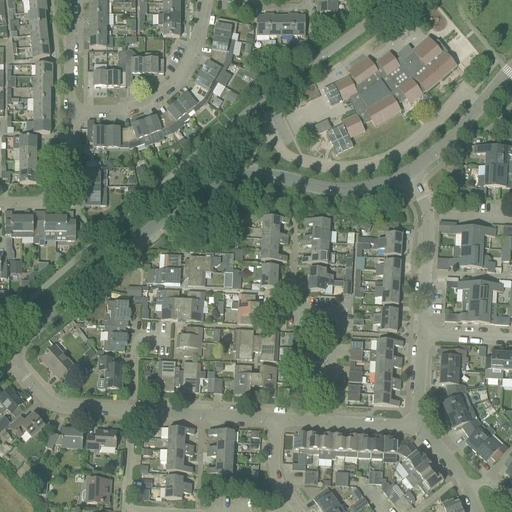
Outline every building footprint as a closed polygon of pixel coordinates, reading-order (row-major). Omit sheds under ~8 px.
[(29,3),(30,14),(44,13),(46,13),(45,1),(29,3)] [(336,15),(336,2),(317,2),(317,15),(336,15)] [(89,4),(89,16),(106,16),(106,4),(89,4)] [(179,4),(162,4),(163,16),(179,16),(179,4)] [(27,14),(29,26),(46,24),(44,13),(30,14),(27,14)] [(89,16),(89,27),(106,27),(106,16),(89,16)] [(179,16),(163,16),(158,16),(158,27),(163,27),(179,27),(179,16)] [(256,37),(262,37),(269,37),(268,17),(256,17),(256,37)] [(268,17),(269,37),(280,37),(280,17),(268,17)] [(280,17),(280,37),(292,37),(292,17),(280,17)] [(292,17),(292,37),(305,37),(305,17),(292,17)] [(233,42),(235,42),(238,43),(239,35),(235,35),(236,24),(218,20),(217,26),(216,26),(214,39),(229,42),(233,43),(233,42)] [(29,26),(30,37),(47,35),(46,24),(29,26)] [(106,27),(89,27),(89,33),(87,33),(87,38),(106,38),(106,27)] [(163,27),(163,39),(179,39),(179,27),(163,27)] [(30,37),(31,48),(50,46),(49,42),(47,42),(47,35),(30,37)] [(89,50),(99,50),(106,50),(106,38),(87,38),(87,43),(89,43),(89,50)] [(211,58),(230,65),(231,65),(235,42),(233,42),(233,43),(229,42),(214,39),(212,52),(211,58)] [(334,85),(323,90),(330,107),(342,102),(341,100),(342,100),(343,102),(350,99),(354,109),(358,116),(343,123),(344,124),(346,129),(347,130),(345,131),(342,126),(326,134),(330,142),(333,148),(336,156),(353,148),(348,136),(349,136),(350,138),(363,132),(361,127),(371,122),(374,127),(399,112),(396,107),(406,100),(409,105),(422,96),(425,93),(438,82),(436,81),(441,76),(443,78),(455,68),(445,55),(443,57),(440,54),(444,51),(437,42),(433,45),(427,39),(412,51),(412,52),(408,47),(397,56),(399,58),(395,62),(389,54),(372,66),(367,59),(348,72),(351,77),(335,85),(341,97),(339,97),(334,85)] [(252,46),(245,44),(244,52),(243,54),(250,55),(252,46)] [(50,46),(31,48),(32,60),(49,58),(48,51),(50,51),(50,46)] [(144,76),(144,61),(138,61),(138,58),(131,51),(127,51),(125,54),(125,67),(125,75),(131,75),(131,76),(144,76)] [(157,75),(163,75),(163,61),(157,61),(157,55),(144,55),(144,61),(144,76),(157,76),(157,75)] [(207,64),(201,75),(214,82),(225,88),(231,77),(225,73),(230,65),(211,58),(208,64),(207,64)] [(35,78),(52,78),(52,66),(35,66),(35,67),(35,78)] [(125,75),(125,67),(117,67),(115,68),(115,69),(106,70),(106,74),(106,89),(119,89),(119,88),(125,88),(125,75)] [(93,89),(106,89),(106,74),(87,74),(87,88),(93,88),(93,89)] [(192,92),(207,104),(213,94),(219,98),(225,88),(214,82),(201,75),(194,86),(195,86),(192,92)] [(256,75),(252,81),(257,84),(261,77),(256,75)] [(52,78),(35,78),(35,89),(50,89),(52,89),(52,78)] [(50,100),(50,89),(35,89),(33,89),(33,100),(50,100)] [(186,95),(176,104),(186,115),(192,111),(195,114),(207,104),(192,92),(187,96),(186,95)] [(238,97),(229,92),(226,100),(234,105),(238,97)] [(33,112),(50,112),(50,100),(33,100),(33,112)] [(186,115),(176,104),(166,112),(167,113),(162,117),(169,129),(173,135),(174,135),(180,130),(185,126),(184,124),(190,119),(186,115)] [(50,112),(33,112),(33,123),(52,123),(52,118),(50,118),(50,112)] [(173,135),(169,129),(162,117),(156,119),(156,118),(144,123),(149,137),(156,134),(158,141),(173,135)] [(313,128),(314,129),(317,136),(330,130),(327,122),(313,128)] [(26,123),(26,135),(50,135),(50,128),(52,128),(52,123),(33,123),(26,123)] [(149,137),(144,123),(131,127),(131,128),(125,130),(129,150),(129,151),(144,146),(142,140),(149,137)] [(106,150),(106,130),(93,130),(87,130),(87,145),(93,145),(93,152),(106,152),(106,150)] [(119,130),(106,130),(106,150),(129,150),(125,130),(119,130)] [(36,139),(13,139),(13,151),(19,151),(36,151),(36,139)] [(183,140),(178,144),(181,149),(187,145),(183,140)] [(171,146),(174,152),(180,150),(178,144),(171,146)] [(484,168),(495,168),(496,149),(473,147),(473,155),(485,155),(484,168)] [(506,169),(511,169),(511,149),(496,149),(495,168),(506,169)] [(19,151),(19,162),(36,162),(36,151),(19,151)] [(14,173),(19,173),(36,173),(36,162),(19,162),(14,162),(14,173)] [(453,166),(452,186),(459,187),(461,167),(453,166)] [(144,167),(135,170),(138,177),(147,173),(144,167)] [(475,190),(474,198),(477,199),(482,199),(484,199),(485,188),(493,188),(495,168),(484,168),(478,167),(477,177),(477,187),(479,187),(478,190),(475,190)] [(511,178),(511,169),(506,169),(495,168),(493,188),(510,189),(511,178)] [(85,188),(106,188),(106,169),(93,169),(87,169),(85,169),(85,175),(85,188)] [(36,185),(36,173),(19,173),(19,185),(36,185)] [(106,207),(106,195),(106,188),(85,188),(85,201),(85,207),(106,207)] [(22,239),(22,218),(10,218),(10,223),(5,223),(5,237),(11,237),(11,239),(22,239)] [(22,218),(22,239),(33,239),(33,245),(38,245),(38,241),(38,238),(38,223),(33,223),(33,218),(22,218)] [(55,238),(55,218),(44,218),(44,223),(38,223),(38,238),(38,241),(44,241),(44,243),(55,243),(55,242),(55,238)] [(66,218),(55,218),(55,238),(66,238),(66,242),(74,242),(75,241),(75,223),(66,223),(66,218)] [(262,228),(262,229),(280,230),(280,224),(288,225),(289,220),(263,218),(262,228)] [(312,232),(329,233),(329,222),(304,221),(303,226),(313,227),(312,232)] [(372,226),(362,223),(359,231),(369,234),(372,226)] [(460,248),(471,249),(472,229),(450,228),(449,235),(461,236),(460,248)] [(262,229),(261,240),(287,242),(288,236),(279,236),(280,230),(262,229)] [(471,249),(482,250),(483,238),(494,238),(495,230),(472,229),(471,249)] [(328,244),(329,233),(312,232),(312,238),(303,237),(303,242),(328,244)] [(377,246),(401,247),(401,236),(385,235),(385,240),(377,240),(357,239),(357,245),(362,245),(370,245),(373,245),(377,246)] [(509,252),(510,239),(502,239),(502,251),(509,252)] [(261,240),(261,251),(278,252),(278,246),(287,247),(287,242),(261,240)] [(311,254),(328,255),(328,244),(303,242),(302,248),(311,248),(311,254)] [(384,257),(390,257),(400,258),(401,247),(377,246),(377,250),(384,251),(384,257)] [(448,260),(447,268),(470,270),(471,249),(460,248),(453,248),(452,260),(448,260)] [(481,258),(482,250),(471,249),(470,270),(481,270),(486,271),(486,274),(494,274),(494,265),(491,265),(491,261),(488,258),(481,258)] [(278,252),(261,251),(260,262),(276,263),(286,264),(286,258),(277,257),(278,252)] [(509,252),(502,251),(501,263),(508,263),(509,252)] [(302,259),(301,264),(311,265),(327,266),(334,266),(334,255),(328,255),(311,254),(311,260),(302,259)] [(226,255),(225,265),(233,266),(233,265),(233,255),(226,255)] [(184,272),(185,266),(181,265),(181,257),(160,256),(159,271),(164,271),(184,272)] [(185,266),(184,272),(205,273),(213,274),(213,268),(216,269),(220,266),(220,260),(189,258),(189,266),(185,266)] [(376,267),(376,273),(399,274),(400,263),(384,262),(383,267),(376,267)] [(21,263),(10,263),(10,274),(21,274),(21,263)] [(38,273),(38,277),(47,269),(48,264),(38,264),(38,273)] [(253,278),(277,279),(278,268),(261,267),(261,273),(253,273),(253,278)] [(309,270),(308,281),(332,283),(333,277),(326,276),(326,271),(319,271),(309,270)] [(184,279),(184,272),(164,271),(159,271),(153,271),(153,277),(155,277),(155,285),(179,287),(180,281),(182,281),(184,279)] [(184,272),(184,279),(188,279),(188,287),(204,288),(205,273),(184,272)] [(28,286),(38,277),(38,273),(33,273),(28,277),(28,286)] [(382,284),(399,285),(399,274),(376,273),(376,278),(382,278),(382,284)] [(225,274),(224,289),(232,289),(232,277),(232,274),(227,274),(225,274)] [(239,291),(240,277),(237,276),(237,277),(232,277),(232,289),(232,290),(239,291)] [(277,291),(277,279),(253,278),(253,283),(260,284),(260,290),(277,291)] [(446,279),(446,290),(457,290),(457,283),(458,283),(458,280),(446,279)] [(308,281),(308,292),(315,293),(322,293),(324,293),(324,295),(332,296),(332,283),(308,281)] [(345,283),(343,283),(342,296),(350,297),(350,284),(345,284),(345,283)] [(456,291),(456,303),(462,304),(479,305),(480,284),(458,283),(457,283),(457,290),(456,291)] [(399,285),(382,284),(382,289),(375,289),(374,294),(398,295),(399,285)] [(480,284),(479,305),(496,305),(496,293),(502,293),(502,285),(480,284)] [(127,298),(141,298),(141,289),(127,288),(127,298)] [(162,307),(182,308),(183,302),(179,302),(179,293),(162,292),(162,307)] [(187,302),(183,302),(182,308),(203,309),(204,295),(187,294),(187,302)] [(381,305),(388,306),(398,306),(398,295),(374,294),(374,299),(381,299),(381,305)] [(238,311),(263,313),(263,306),(255,305),(255,297),(239,296),(239,305),(231,304),(231,310),(238,311)] [(106,328),(122,329),(124,329),(124,323),(128,323),(128,322),(130,322),(131,310),(128,310),(129,304),(108,303),(107,312),(110,312),(110,322),(107,321),(106,328)] [(478,325),(479,305),(462,304),(461,316),(456,316),(455,324),(460,324),(478,325)] [(478,325),(495,326),(496,305),(479,305),(478,325)] [(161,322),(181,323),(182,308),(162,307),(161,322)] [(181,323),(202,324),(203,309),(182,308),(181,323)] [(263,313),(238,311),(237,326),(253,327),(254,327),(254,318),(262,319),(263,313)] [(373,316),(373,321),(397,322),(397,311),(380,311),(380,316),(373,316)] [(379,332),(379,335),(379,336),(387,336),(387,333),(396,333),(397,322),(373,321),(372,327),(380,327),(379,332)] [(103,352),(114,353),(124,353),(125,335),(122,335),(122,329),(106,328),(104,327),(104,334),(107,334),(107,342),(103,342),(103,352)] [(176,343),(201,344),(201,338),(202,330),(185,329),(185,337),(177,336),(176,343)] [(233,331),(232,339),(236,339),(236,346),(257,348),(257,338),(253,338),(253,332),(237,331),(233,331)] [(278,334),(261,333),(261,338),(257,338),(257,348),(277,349),(278,334)] [(376,353),(392,354),(393,348),(402,349),(402,344),(376,342),(376,352),(376,353)] [(200,359),(201,344),(176,343),(176,350),(184,350),(184,358),(200,359)] [(362,353),(363,344),(350,343),(350,352),(362,353)] [(252,354),(256,354),(257,348),(236,346),(232,346),(232,353),(235,353),(235,361),(252,362),(252,354)] [(73,368),(62,355),(55,348),(41,360),(48,368),(49,367),(54,373),(53,374),(59,380),(67,374),(73,368)] [(257,348),(256,354),(260,354),(260,362),(276,363),(277,349),(257,348)] [(91,350),(85,355),(90,361),(96,356),(91,350)] [(439,358),(439,372),(458,373),(459,366),(465,366),(467,365),(468,361),(465,360),(465,359),(465,352),(459,352),(447,351),(447,358),(439,358)] [(362,353),(350,352),(349,363),(354,363),(354,362),(362,362),(362,353)] [(370,352),(369,363),(375,363),(375,364),(401,365),(401,360),(392,359),(392,354),(376,353),(376,352),(370,352)] [(484,371),(483,380),(501,381),(502,372),(503,354),(491,353),(491,359),(485,358),(484,369),(484,371)] [(511,354),(503,354),(502,372),(508,373),(508,381),(511,381),(511,354)] [(122,368),(112,367),(113,361),(99,360),(98,371),(105,372),(104,381),(98,381),(98,391),(106,392),(106,390),(121,390),(122,368)] [(175,364),(159,363),(158,378),(178,379),(179,372),(179,369),(175,369),(175,364)] [(349,363),(349,373),(362,374),(362,373),(361,373),(362,369),(354,368),(354,363),(349,363)] [(178,379),(199,380),(205,381),(205,374),(199,373),(200,365),(183,364),(183,373),(179,372),(178,379)] [(375,375),(391,376),(392,370),(401,370),(401,365),(375,364),(375,375)] [(235,367),(234,382),(255,383),(255,377),(251,377),(251,368),(235,367)] [(255,377),(255,383),(275,384),(276,369),(260,369),(259,377),(255,377)] [(80,384),(85,380),(79,372),(74,377),(80,384)] [(446,395),(464,391),(463,387),(457,387),(458,373),(439,372),(438,386),(445,387),(446,395)] [(348,384),(362,384),(362,374),(349,373),(348,384)] [(391,376),(375,375),(374,385),(400,387),(400,382),(391,381),(391,376)] [(173,388),(178,389),(178,379),(158,378),(157,392),(173,393),(173,388)] [(198,395),(199,380),(178,379),(178,389),(182,389),(181,394),(198,395)] [(221,396),(222,381),(214,380),(214,381),(213,394),(213,395),(221,396)] [(233,397),(242,397),(250,398),(250,389),(254,389),(255,383),(234,382),(233,397)] [(255,383),(254,389),(258,389),(258,398),(266,398),(274,399),(275,384),(255,383)] [(373,396),(390,397),(390,391),(399,392),(400,387),(374,385),(373,396)] [(348,387),(348,395),(360,395),(360,387),(348,387)] [(11,415),(16,411),(23,404),(10,390),(2,397),(0,394),(0,415),(0,416),(6,411),(11,415)] [(464,411),(461,404),(467,401),(465,397),(464,391),(446,395),(447,402),(441,405),(446,418),(464,411)] [(348,395),(347,402),(359,403),(360,395),(348,395)] [(373,396),(373,407),(398,409),(399,403),(390,403),(390,397),(373,396)] [(460,428),(464,434),(478,425),(476,421),(469,424),(464,411),(446,418),(452,431),(460,428)] [(20,418),(13,425),(9,428),(19,439),(26,433),(31,439),(44,427),(33,416),(25,423),(20,418)] [(0,431),(2,430),(9,424),(4,418),(0,421),(0,431)] [(480,428),(478,425),(464,434),(469,441),(464,445),(475,455),(488,441),(492,436),(495,433),(489,427),(486,430),(482,426),(480,428)] [(4,432),(2,430),(0,431),(0,436),(6,443),(10,439),(5,432),(4,432)] [(53,446),(60,446),(60,449),(81,451),(82,442),(82,432),(61,430),(61,440),(56,439),(57,437),(50,434),(44,448),(51,451),(53,446)] [(167,430),(167,441),(184,442),(184,436),(193,437),(193,431),(167,430)] [(99,448),(104,448),(115,449),(115,434),(96,432),(95,438),(87,438),(86,451),(98,451),(99,448)] [(216,444),(232,445),(233,433),(207,432),(207,438),(216,438),(216,444)] [(305,452),(306,436),(297,435),(297,438),(293,438),(292,451),(302,452),(305,452)] [(306,456),(318,457),(319,439),(315,439),(315,436),(306,436),(305,452),(306,452),(306,456)] [(319,439),(318,457),(318,461),(331,462),(332,453),(331,453),(332,437),(323,436),(323,439),(319,439)] [(488,441),(475,455),(485,465),(490,459),(495,463),(507,450),(502,445),(492,436),(488,441)] [(332,453),(331,462),(335,462),(335,459),(335,457),(344,458),(344,454),(345,440),(341,440),(341,437),(332,437),(331,453),(332,453)] [(344,454),(344,458),(357,459),(357,455),(358,438),(349,438),(349,440),(345,440),(344,454)] [(357,455),(357,459),(370,459),(370,455),(371,441),(367,441),(367,438),(358,438),(357,455)] [(370,455),(370,459),(383,460),(383,456),(384,440),(384,439),(375,439),(374,442),(371,441),(370,455)] [(383,460),(383,462),(396,463),(396,457),(401,459),(409,444),(393,443),(393,440),(384,440),(383,456),(383,460)] [(166,452),(192,453),(192,448),(184,448),(184,442),(167,441),(166,452)] [(207,449),(206,454),(232,455),(232,445),(216,444),(216,449),(207,449)] [(398,464),(395,470),(402,480),(404,478),(426,461),(421,454),(419,456),(409,444),(401,459),(406,461),(406,462),(400,466),(398,464)] [(165,463),(183,464),(183,458),(192,458),(192,453),(166,452),(165,463)] [(511,452),(503,465),(508,469),(504,475),(511,481),(511,452)] [(232,455),(206,454),(206,459),(215,460),(215,465),(231,466),(232,455)] [(432,468),(426,461),(404,478),(408,484),(412,489),(417,485),(432,473),(429,470),(432,468)] [(182,469),(183,464),(165,463),(165,474),(191,475),(191,470),(182,469)] [(231,477),(231,466),(215,465),(215,471),(206,470),(205,476),(231,477)] [(16,475),(27,488),(30,484),(33,474),(26,466),(16,475)] [(432,473),(417,485),(425,496),(422,498),(425,501),(432,495),(429,492),(442,482),(437,475),(435,477),(432,473)] [(164,489),(190,491),(190,486),(181,485),(182,480),(165,479),(164,489)] [(84,504),(86,504),(86,505),(107,506),(108,493),(109,493),(110,483),(87,482),(86,491),(84,491),(82,494),(81,501),(84,504)] [(210,482),(211,492),(225,491),(225,482),(210,482)] [(387,485),(383,494),(385,496),(392,490),(395,488),(392,485),(389,488),(387,485)] [(190,491),(164,489),(163,500),(180,501),(180,495),(190,496),(190,491)] [(399,498),(392,490),(385,496),(391,504),(397,500),(399,498)] [(319,511),(327,511),(337,505),(327,491),(312,502),(319,511)] [(360,491),(352,494),(355,500),(363,497),(360,491)] [(397,500),(405,511),(410,507),(402,496),(399,498),(397,500)] [(337,505),(327,511),(359,511),(368,506),(363,500),(347,511),(345,509),(341,511),(337,505)] [(397,511),(403,511),(405,511),(397,500),(391,504),(397,511)] [(443,511),(457,511),(461,511),(457,502),(455,503),(454,500),(441,505),(443,511)]
